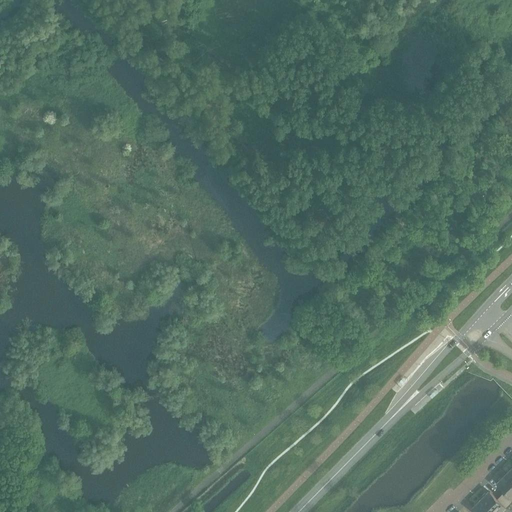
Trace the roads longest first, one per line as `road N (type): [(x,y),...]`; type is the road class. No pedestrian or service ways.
road 1 (secondary): [(299,511),(396,412)]
road 2 (secondary): [(478,314),(396,412)]
road 3 (secondary): [(396,412),(493,329)]
